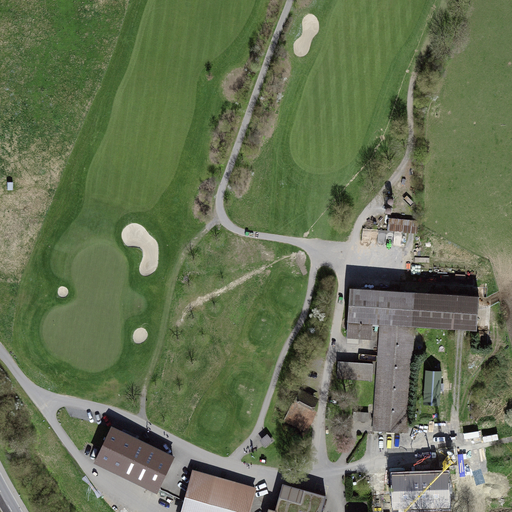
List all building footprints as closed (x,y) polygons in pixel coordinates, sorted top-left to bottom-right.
[(387,233),(414,236),(416,222),(389,218),(387,233)] [(351,285),(349,323),(391,326),(428,328),(446,329),(456,330),(479,331),(481,292),(351,285)] [(349,323),(331,380),(373,382),(391,326),(349,323)] [(373,382),(370,432),(407,435),(428,328),(391,326),(373,382)] [(292,397),(282,420),(305,429),(314,407),(292,397)] [(110,422),(91,461),(158,494),(177,454),(110,422)] [(176,511),(250,511),(257,485),(188,467),(176,511)] [(322,511),(325,494),(282,480),(275,506),(269,504),(267,511),(322,511)] [(439,511),(440,486),(389,484),(388,511),(439,511)]
